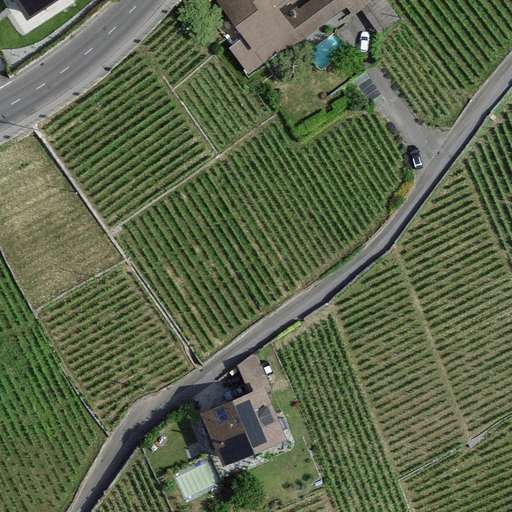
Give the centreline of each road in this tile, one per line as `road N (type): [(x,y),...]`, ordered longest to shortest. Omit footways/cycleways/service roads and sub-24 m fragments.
road 1 (unclassified): [(76,511),(170,396),(404,222),(511,69)]
road 2 (tertiary): [(0,109),(88,52),(141,0)]
